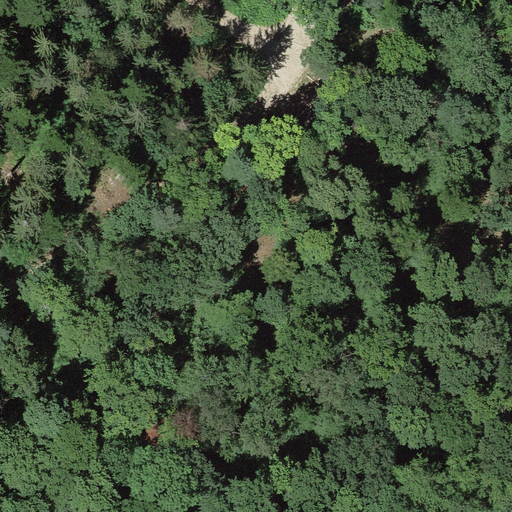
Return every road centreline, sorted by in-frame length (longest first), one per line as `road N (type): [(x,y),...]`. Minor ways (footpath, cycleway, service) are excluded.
road 1 (track): [(0,292),(195,168)]
road 2 (track): [(289,45),(344,38),(511,43)]
road 3 (track): [(289,45),(281,78),(256,112),(195,168)]
